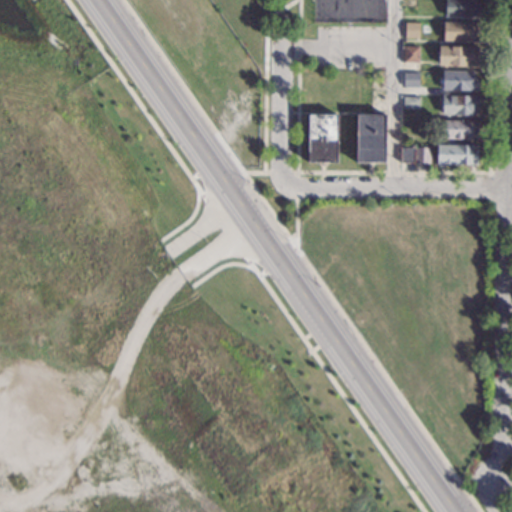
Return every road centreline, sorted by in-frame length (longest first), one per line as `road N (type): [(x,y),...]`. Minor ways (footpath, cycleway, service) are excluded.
road 1 (secondary): [(456,511),(97,0)]
road 2 (residential): [(502,511),(511,0)]
road 3 (residential): [(511,187),(283,183)]
road 4 (residential): [(283,183),(280,53)]
